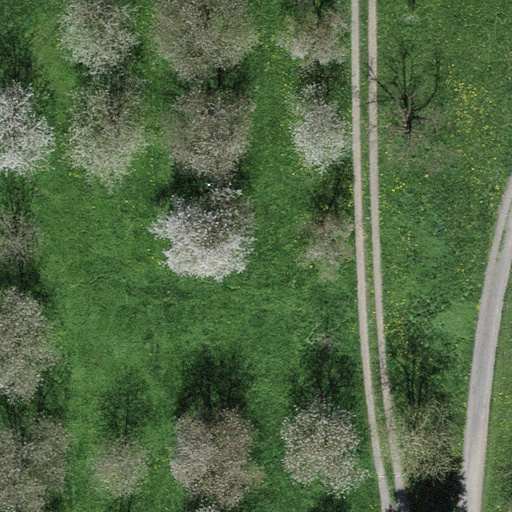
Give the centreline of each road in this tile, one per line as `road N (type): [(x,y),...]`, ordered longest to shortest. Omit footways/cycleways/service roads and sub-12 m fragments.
road 1 (track): [(386,0),(387,411),(410,511)]
road 2 (track): [(471,511),(491,322),(511,222)]
